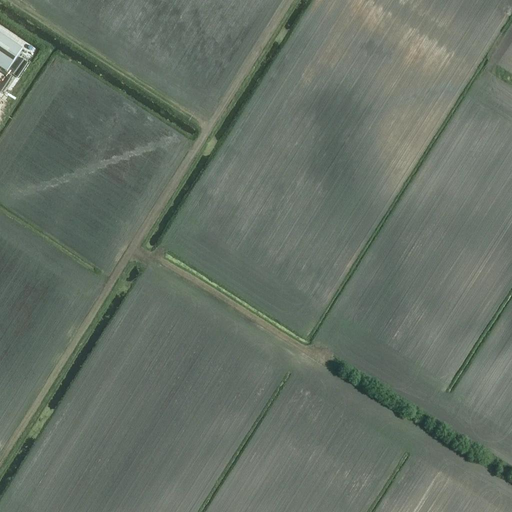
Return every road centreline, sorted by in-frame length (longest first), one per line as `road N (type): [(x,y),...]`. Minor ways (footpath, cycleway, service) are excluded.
road 1 (track): [(10,0),(207,127),(0,464)]
road 2 (track): [(207,127),(287,0)]
